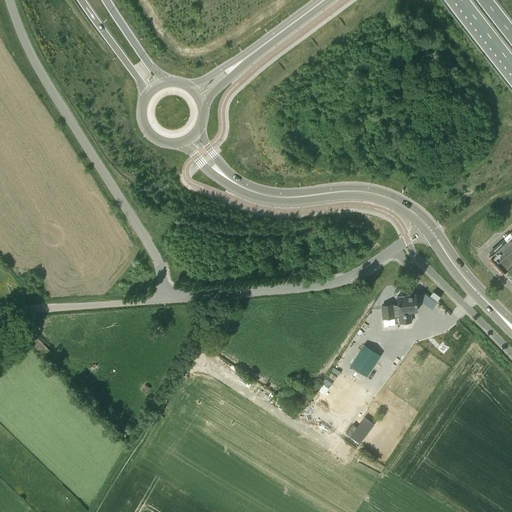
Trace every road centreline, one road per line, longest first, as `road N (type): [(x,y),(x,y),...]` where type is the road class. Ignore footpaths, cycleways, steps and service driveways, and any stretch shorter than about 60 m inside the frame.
road 1 (unclassified): [(406,239),(333,283),(168,298),(153,251),(32,59),(9,0)]
road 2 (tertiary): [(190,137),(246,189),(277,197),(377,193),(427,225)]
road 3 (tertiary): [(196,93),(324,0)]
road 4 (tertiary): [(511,327),(459,273),(427,225)]
